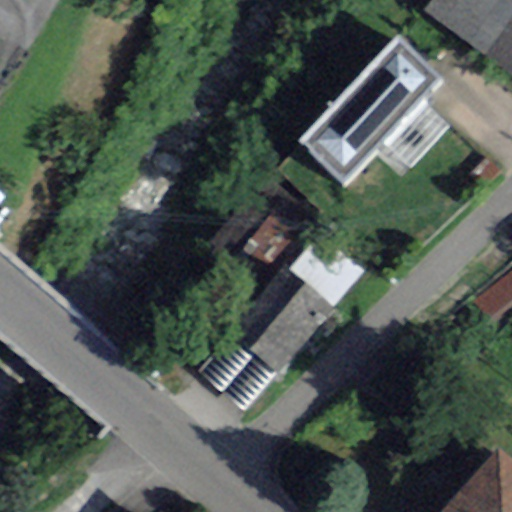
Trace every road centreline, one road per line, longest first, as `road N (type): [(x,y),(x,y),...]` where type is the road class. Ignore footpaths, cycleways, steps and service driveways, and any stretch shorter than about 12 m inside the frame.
road 1 (residential): [(218,482),(511,200)]
road 2 (tertiary): [(0,293),(218,482)]
